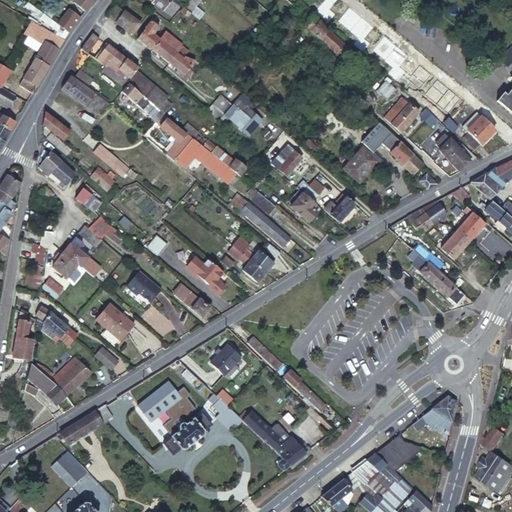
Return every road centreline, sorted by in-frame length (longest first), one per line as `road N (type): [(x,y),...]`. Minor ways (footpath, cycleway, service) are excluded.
road 1 (residential): [(511,153),(0,457)]
road 2 (residential): [(0,319),(27,160),(14,136)]
road 3 (residential): [(14,136),(101,0)]
road 4 (secondary): [(445,511),(468,431),(465,378)]
